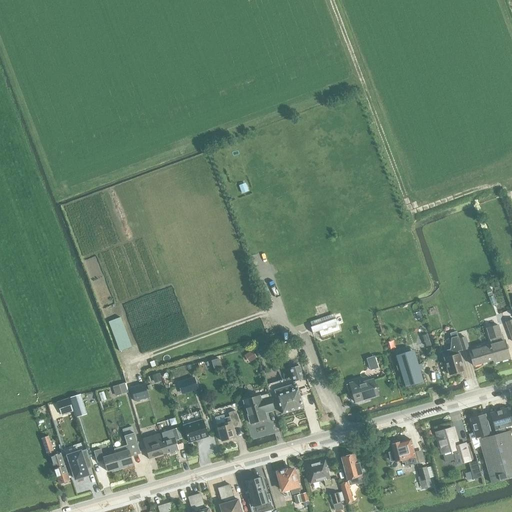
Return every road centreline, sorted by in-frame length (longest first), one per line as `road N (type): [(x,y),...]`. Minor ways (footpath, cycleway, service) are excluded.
road 1 (tertiary): [(62,511),(511,384)]
road 2 (track): [(511,213),(499,185),(412,212),(330,0)]
road 3 (track): [(306,344),(265,312),(131,361)]
